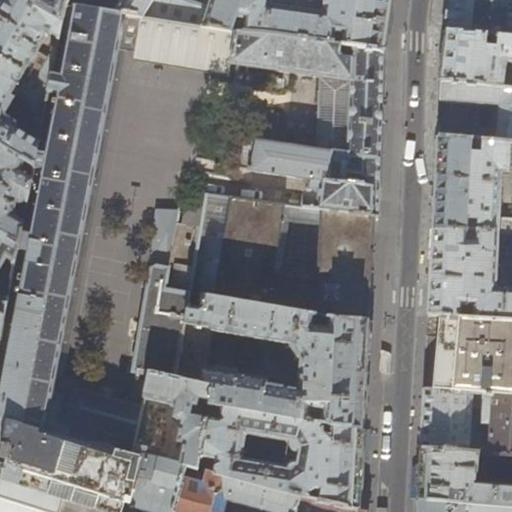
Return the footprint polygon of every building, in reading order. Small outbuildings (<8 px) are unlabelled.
[(62,9),(63,6),(66,0),(0,0),(0,57),(23,72),(40,41),(38,40),(43,36),(44,33),(44,30),(57,38),(60,20),(62,9)] [(66,0),(63,6),(143,19),(153,0),(66,0)] [(210,0),(209,6),(189,0),(153,0),(143,19),(230,33),(235,17),(241,0),(210,0)] [(241,0),(235,17),(246,20),(243,34),(274,36),(338,46),(351,47),(384,52),(391,0),(241,0)] [(450,0),(447,32),(511,37),(511,7),(508,8),(509,0),(450,0)] [(230,33),(143,19),(63,6),(62,9),(60,20),(73,21),(62,77),(50,76),(48,87),(46,93),(59,96),(48,154),(35,152),(33,165),(32,169),(44,170),(30,236),(20,233),(18,244),(16,252),(26,254),(0,387),(0,418),(6,420),(65,437),(68,423),(135,440),(135,439),(142,407),(73,388),(67,392),(66,397),(51,392),(117,50),(134,52),(133,61),(230,77),(231,63),(319,77),(315,150),(271,143),(273,134),(251,131),(246,135),(240,167),(251,170),(250,171),(305,179),(301,207),(374,216),(378,217),(381,136),(384,52),(351,47),(351,59),(336,56),(338,46),(274,36),(243,34),(230,33)] [(511,37),(447,32),(444,53),(441,82),(511,89),(511,84),(511,37)] [(56,42),(34,78),(48,87),(50,76),(56,42)] [(34,78),(23,72),(0,57),(0,145),(33,165),(35,152),(37,143),(0,119),(0,109),(11,90),(31,102),(28,109),(42,117),(46,93),(48,87),(34,78)] [(511,88),(511,89),(441,82),(440,101),(499,106),(497,142),(511,143),(511,88)] [(438,129),(438,137),(453,138),(454,130),(438,129)] [(453,138),(438,137),(435,185),(433,230),(498,233),(511,233),(511,143),(497,142),(485,141),(484,152),(473,151),(473,140),(453,138)] [(32,169),(33,165),(0,145),(0,233),(18,244),(20,233),(32,169)] [(373,240),(374,216),(301,207),(206,195),(200,230),(189,293),(201,295),(313,315),(325,317),(336,319),(368,321),(370,297),(373,240)] [(189,293),(200,230),(174,226),(175,217),(167,215),(159,267),(155,267),(150,270),(148,284),(146,284),(132,371),(148,375),(149,373),(175,379),(187,304),(189,293)] [(498,233),(433,230),(430,271),(428,316),(439,316),(511,319),(511,290),(495,289),(498,233)] [(0,314),(4,317),(8,297),(0,292),(0,267),(5,258),(14,263),(16,252),(18,244),(0,233),(0,314)] [(309,408),(321,410),(319,422),(362,429),(365,376),(368,321),(336,319),(325,317),(325,326),(312,324),(313,315),(201,295),(199,306),(187,304),(175,379),(211,387),(208,401),(208,404),(222,407),(307,420),(309,408)] [(511,319),(439,316),(436,352),(433,391),(511,396),(511,319)] [(122,511),(172,511),(182,479),(186,467),(196,469),(205,418),(190,416),(192,406),(196,406),(197,399),(208,401),(211,387),(175,379),(149,373),(148,375),(144,398),(174,405),(172,416),(180,420),(176,442),(183,443),(178,464),(145,455),(147,448),(146,447),(147,442),(135,439),(135,440),(134,446),(132,455),(139,457),(130,507),(124,505),(122,511)] [(511,396),(433,391),(424,390),(422,420),(420,449),(469,453),(472,407),(482,408),(481,424),(490,425),(489,455),(511,456),(511,396)] [(307,487),(318,489),(317,500),(357,510),(360,465),(362,429),(319,422),(307,420),(222,407),(220,420),(205,418),(196,469),(205,472),(305,497),(307,487)] [(125,453),(65,437),(6,420),(1,446),(0,452),(0,511),(122,511),(124,505),(130,507),(139,457),(132,455),(125,453)] [(127,444),(125,453),(132,455),(134,446),(127,444)] [(469,453),(420,449),(419,473),(418,502),(511,509),(511,486),(474,483),(476,454),(469,453)] [(201,484),(182,479),(172,511),(222,511),(226,500),(273,511),(363,511),(357,510),(317,500),(305,497),(205,472),(201,484)] [(511,511),(511,509),(418,502),(417,511),(511,511)]
